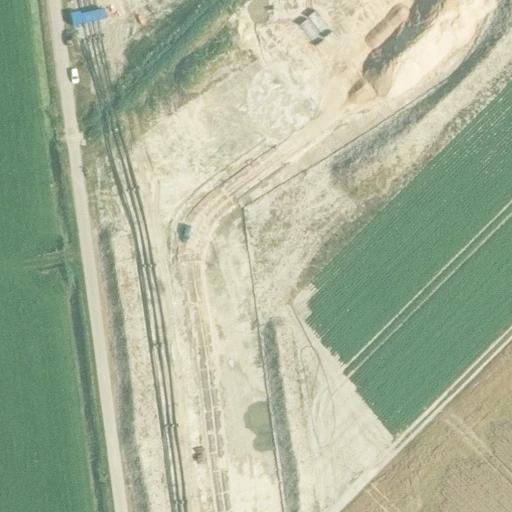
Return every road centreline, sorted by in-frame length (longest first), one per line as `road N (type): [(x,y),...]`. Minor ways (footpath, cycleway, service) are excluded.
road 1 (unclassified): [(121,511),(53,0)]
road 2 (track): [(327,511),(511,330)]
